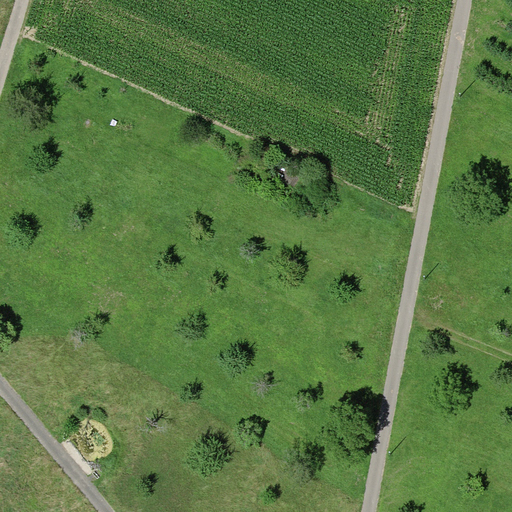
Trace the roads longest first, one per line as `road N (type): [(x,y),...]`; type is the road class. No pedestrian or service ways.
road 1 (track): [(466,0),(443,173),(368,511)]
road 2 (track): [(0,379),(113,511)]
